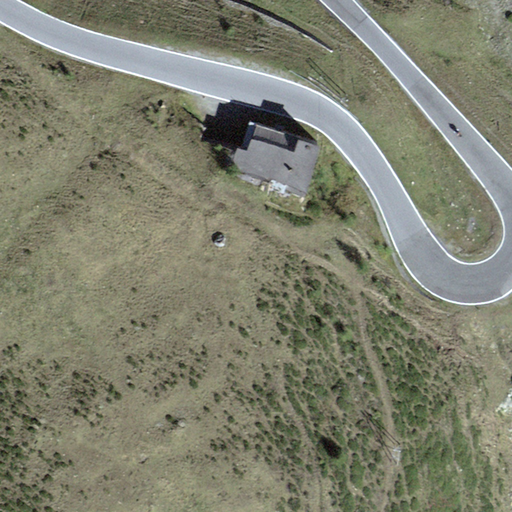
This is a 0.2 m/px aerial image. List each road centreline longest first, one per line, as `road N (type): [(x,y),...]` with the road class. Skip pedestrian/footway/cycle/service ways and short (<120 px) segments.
road 1 (secondary): [(0,3),(110,50),(308,103),(352,137),(439,272),(471,280),(501,272),(511,259)]
road 2 (track): [(333,269),(215,188),(155,120),(110,50)]
road 3 (secondary): [(511,191),(339,0)]
